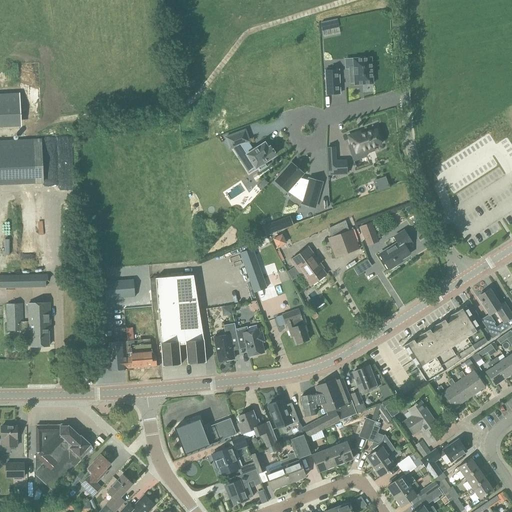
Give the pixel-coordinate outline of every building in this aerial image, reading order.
[(324,29),(339,26),(337,20),(321,24),(322,30),(324,29)] [(353,59),(345,59),(345,69),(350,69),(350,83),(355,82),(355,85),(373,84),(371,58),(353,59)] [(340,93),(339,70),(325,71),(326,94),(340,93)] [(20,94),(0,95),(0,120),(21,120),(20,94)] [(381,144),(376,129),(360,134),(360,132),(348,136),(351,145),(349,146),(352,155),(364,150),(366,154),(374,151),(373,147),(381,144)] [(42,138),(0,140),(0,185),(44,183),(42,138)] [(278,159),(285,152),(279,147),(273,152),(270,146),(274,145),(273,139),(254,143),(256,149),(265,147),(270,154),(261,162),(267,169),(273,163),(276,165),(280,162),(278,159)] [(203,155),(214,173),(226,166),(215,148),(203,155)] [(347,174),(346,166),(344,166),(343,162),(337,162),(337,161),(336,161),(335,159),(328,160),(329,175),(347,174)] [(290,165),(269,189),(281,200),(302,176),(290,165)] [(373,181),(376,192),(389,187),(385,177),(373,181)] [(310,212),(315,223),(348,211),(343,199),(310,212)] [(276,231),(276,232),(293,225),(293,224),(290,216),(273,222),(276,231)] [(379,241),(372,222),(360,226),(367,246),(379,241)] [(360,249),(352,229),(327,238),(335,258),(360,249)] [(397,262),(410,254),(405,247),(411,243),(404,231),(394,237),(398,242),(379,254),(389,270),(398,264),(397,262)] [(302,276),(304,275),(311,285),(326,274),(318,264),(320,263),(308,247),(290,260),(302,276)] [(252,257),(242,260),(255,296),(265,292),(252,257)] [(339,277),(347,282),(351,274),(343,270),(339,277)] [(0,287),(46,287),(46,274),(0,275),(0,287)] [(203,339),(193,275),(155,278),(161,346),(179,345),(186,344),(187,364),(206,362),(204,339),(203,339)] [(105,299),(135,297),(133,279),(104,281),(105,299)] [(313,307),(320,304),(315,290),(308,293),(313,307)] [(489,290),(488,291),(487,290),(482,293),(483,295),(478,297),(489,315),(496,310),(508,329),(511,325),(511,314),(505,303),(500,307),(489,290)] [(7,331),(23,330),(23,329),(31,329),(32,346),(49,346),(48,328),(51,328),(50,303),(28,304),(28,321),(23,322),(22,303),(6,304),(7,331)] [(465,306),(449,316),(473,352),(493,339),(492,339),(486,328),(481,331),(466,306),(465,306)] [(304,315),(301,316),(298,309),(283,314),(286,324),(287,324),(291,337),(294,336),(296,344),(309,340),(304,324),(306,323),(304,315)] [(124,316),(112,317),(113,329),(125,328),(124,316)] [(130,316),(125,316),(126,328),(135,327),(134,324),(130,324),(130,316)] [(459,361),(473,352),(449,316),(436,325),(459,361)] [(481,322),(486,328),(492,339),(499,334),(493,324),(495,323),(490,316),(481,322)] [(232,346),(239,345),(236,329),(235,323),(223,325),(225,335),(214,337),(218,361),(226,360),(227,361),(232,360),(233,359),(234,359),(232,346)] [(444,371),(459,361),(436,325),(419,336),(428,350),(430,349),(444,371)] [(247,326),(236,329),(239,345),(245,343),(248,356),(250,356),(251,357),(256,356),(256,354),(264,352),(261,342),(264,341),(262,332),(259,333),(258,329),(248,332),(247,326)] [(504,335),(497,339),(500,343),(506,339),(504,335)] [(426,382),(444,371),(430,349),(428,350),(419,336),(403,346),(426,382)] [(105,354),(106,368),(108,368),(108,370),(118,369),(118,371),(124,370),(124,369),(126,368),(125,358),(128,357),(128,348),(128,341),(124,342),(106,343),(107,354),(105,354)] [(143,341),(134,341),(134,345),(130,345),(130,348),(128,348),(128,357),(125,358),(126,368),(156,365),(155,355),(151,355),(151,352),(151,342),(143,342),(143,341)] [(484,348),(487,353),(493,348),(490,344),(484,348)] [(181,364),(179,345),(161,346),(162,366),(181,364)] [(477,353),(480,357),(487,353),(484,348),(477,353)] [(497,358),(492,361),(495,365),(504,379),(511,373),(511,368),(505,358),(499,362),(497,358)] [(491,368),(485,372),(494,385),(504,379),(495,365),(492,361),(488,364),(491,368)] [(81,364),(82,372),(92,372),(92,364),(81,364)] [(360,391),(361,391),(363,396),(372,392),(370,387),(376,385),(369,366),(353,372),(360,391)] [(460,377),(462,380),(464,378),(474,394),(485,387),(474,371),(466,377),(462,371),(458,374),(460,377)] [(335,379),(315,387),(318,394),(322,403),(325,412),(326,412),(327,414),(335,410),(340,420),(356,414),(342,378),(335,381),(335,379)] [(449,384),(451,387),(453,386),(464,402),(474,394),(464,378),(462,380),(455,384),(451,378),(447,381),(449,384)] [(453,409),(464,402),(453,386),(451,387),(445,391),(441,385),(437,388),(441,394),(443,393),(453,409)] [(358,391),(350,394),(355,406),(363,403),(358,391)] [(315,404),(322,403),(318,394),(301,397),(305,416),(317,413),(315,404)] [(283,426),(292,423),(283,400),(269,405),(274,420),(280,418),(283,426)] [(441,438),(433,427),(437,424),(421,401),(408,410),(412,415),(403,421),(412,436),(422,430),(424,433),(421,434),(429,446),(441,438)] [(340,420),(335,410),(327,414),(303,427),(308,437),(310,436),(319,431),(340,420)] [(258,420),(256,420),(252,411),(245,414),(244,412),(240,414),(240,416),(238,417),(241,423),(238,424),(242,434),(254,429),(257,436),(262,434),(268,447),(278,443),(269,422),(260,426),(258,420)] [(175,428),(185,455),(209,445),(232,436),(225,418),(202,426),(199,419),(184,425),(177,422),(174,429),(175,428)] [(358,436),(368,440),(373,425),(375,421),(366,418),(358,436)] [(377,433),(380,427),(373,425),(368,440),(380,445),(384,436),(377,433)] [(17,446),(17,426),(1,426),(1,444),(8,444),(8,446),(17,446)] [(35,427),(36,471),(34,472),(34,474),(35,475),(35,488),(46,498),(75,466),(72,464),(78,457),(81,459),(89,451),(92,448),(80,437),(68,426),(35,427)] [(325,437),(322,430),(319,431),(310,436),(313,442),(325,437)] [(305,455),(312,453),(305,434),(298,437),(305,455)] [(240,459),(236,450),(247,446),(244,436),(229,442),(231,448),(213,455),(217,468),(220,467),(220,469),(219,473),(222,474),(223,475),(226,476),(227,473),(239,468),(236,461),(240,459)] [(297,458),(305,455),(298,437),(290,440),(297,458)] [(435,448),(420,459),(426,469),(442,458),(446,454),(451,461),(466,451),(458,440),(443,450),(439,453),(435,448)] [(335,465),(352,459),(346,442),(329,449),(335,465)] [(374,467),(394,454),(393,453),(396,452),(391,445),(384,449),(382,446),(367,457),(374,467)] [(319,472),(335,465),(329,449),(312,455),(319,472)] [(251,455),(256,469),(258,474),(266,471),(265,470),(259,452),(257,452),(255,453),(251,455)] [(394,454),(374,467),(381,477),(396,466),(392,460),(396,457),(394,454)] [(92,495),(100,487),(96,483),(105,474),(103,472),(110,464),(100,455),(87,469),(93,473),(82,485),(92,495)] [(409,456),(397,464),(402,471),(413,463),(409,456)] [(465,478),(478,469),(471,459),(458,468),(465,478)] [(283,467),(289,483),(305,477),(299,461),(283,467)] [(23,476),(23,462),(6,462),(6,476),(23,476)] [(413,463),(402,471),(405,475),(417,467),(413,463)] [(283,467),(266,473),(272,490),(289,483),(283,467)] [(256,469),(244,473),(241,475),(241,476),(238,477),(240,481),(225,487),(229,499),(231,498),(232,500),(234,505),(237,504),(240,502),(241,504),(247,502),(246,500),(247,500),(247,499),(253,497),(248,483),(254,480),(256,485),(256,486),(262,484),(260,477),(258,474),(256,469)] [(478,469),(465,478),(472,488),(472,489),(485,480),(478,469)] [(443,472),(434,479),(437,485),(439,487),(443,493),(452,487),(452,486),(450,487),(444,479),(446,477),(443,472)] [(66,495),(81,479),(75,474),(61,490),(66,495)] [(114,511),(122,503),(118,500),(132,485),(122,476),(108,492),(113,497),(106,505),(114,511)] [(395,497),(416,482),(412,477),(406,481),(403,477),(388,487),(395,497)] [(492,490),(485,480),(472,489),(472,488),(467,491),(470,496),(474,492),(479,499),(492,490)] [(412,506),(422,500),(422,499),(418,495),(416,496),(412,491),(419,486),(416,482),(395,497),(401,506),(409,501),(412,506)] [(428,495),(439,487),(437,485),(431,489),(429,485),(417,493),(418,495),(422,499),(428,495)] [(449,502),(452,500),(458,496),(452,487),(443,493),(449,502)] [(28,500),(29,492),(13,491),(13,500),(28,500)] [(486,503),(489,507),(500,500),(500,501),(505,498),(502,494),(498,497),(497,495),(486,503)] [(147,511),(154,505),(144,495),(130,510),(126,506),(120,511),(147,511)] [(428,495),(422,499),(422,500),(425,505),(432,500),(428,495)] [(457,498),(459,497),(458,496),(452,500),(460,511),(466,511),(468,511),(466,507),(464,508),(457,498)] [(59,503),(62,503),(63,510),(65,510),(79,509),(78,511),(90,511),(90,499),(78,500),(64,502),(63,502),(63,501),(58,501),(52,503),(54,511),(61,509),(59,503)] [(351,511),(349,503),(335,508),(336,511),(351,511)] [(476,511),(481,511),(489,507),(486,503),(475,510),(476,511)]
